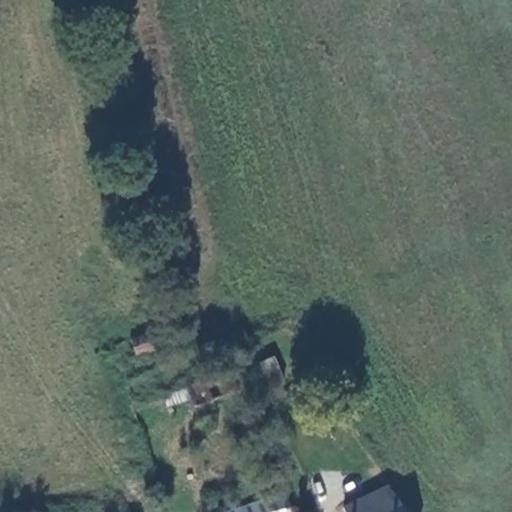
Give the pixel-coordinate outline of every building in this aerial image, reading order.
[(131,333),(133,352),(162,349),(161,331),(131,333)] [(288,382),(278,357),(264,362),(274,387),(288,382)] [(235,370),(190,387),(197,407),(242,390),(235,370)] [(410,511),(392,485),(347,507),(348,511),(410,511)] [(289,511),(283,493),(225,511),(289,511)]
